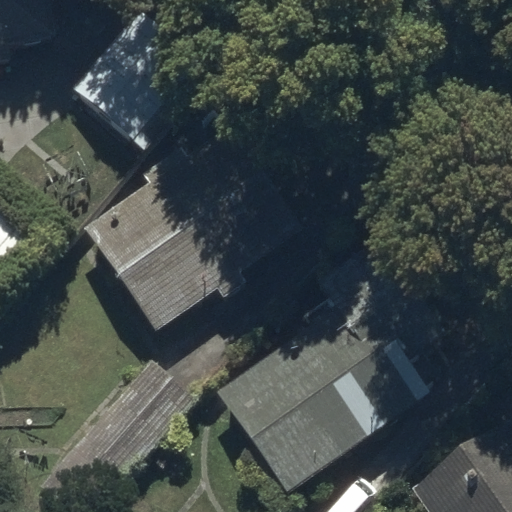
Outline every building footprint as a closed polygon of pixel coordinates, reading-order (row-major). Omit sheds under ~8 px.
[(60,51),(52,0),(0,0),(0,74),(13,73),(11,59),(60,51)] [(151,7),(72,102),(147,163),(192,108),(181,100),(214,59),(151,7)] [(146,187),(153,197),(86,242),(157,348),(222,305),(226,311),(246,297),(241,288),(305,244),(234,139),(186,171),(181,164),(146,187)] [(317,299),(324,307),(303,322),(316,339),(216,412),(289,511),(290,511),(434,407),(411,375),(445,350),(376,256),(317,299)] [(147,379),(46,497),(63,511),(119,511),(197,421),(147,379)] [(511,511),(511,437),(416,504),(422,511),(511,511)]
